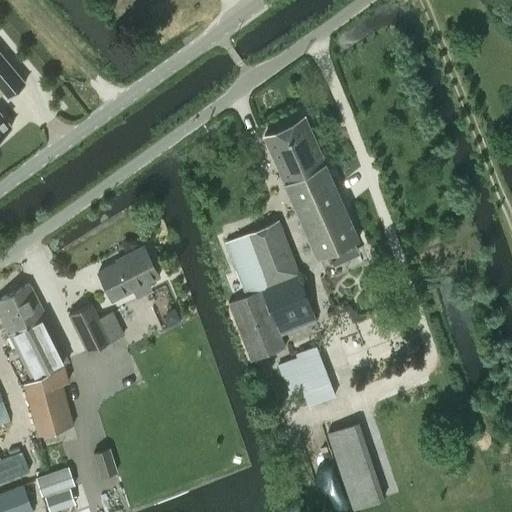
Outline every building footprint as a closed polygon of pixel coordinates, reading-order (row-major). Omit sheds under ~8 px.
[(0,135),(12,126),(11,125),(0,112),(0,93),(3,90),(8,96),(23,83),(25,82),(24,82),(0,52),(0,135)] [(262,135),(316,257),(359,238),(305,116),(262,135)] [(228,302),(250,359),(284,346),(277,333),(316,319),(278,219),(226,242),(246,295),(228,302)] [(98,270),(112,299),(159,275),(144,244),(126,253),(127,256),(98,270)] [(0,299),(0,316),(9,333),(31,321),(44,314),(29,284),(19,289),(17,284),(8,288),(11,293),(0,299)] [(105,342),(120,336),(124,334),(112,310),(97,317),(91,303),(68,314),(87,351),(105,342)] [(31,321),(9,333),(33,378),(62,362),(66,361),(67,360),(47,321),(44,314),(31,321)] [(297,357),(278,364),(288,393),(302,387),(328,378),(316,346),(296,353),(297,357)] [(33,378),(24,382),(38,434),(73,425),(60,383),(68,380),(62,362),(33,378)] [(358,422),(328,431),(352,507),(383,497),(358,422)] [(109,446),(93,451),(101,476),(117,471),(109,446)] [(0,458),(0,479),(29,468),(22,450),(0,458)] [(68,466),(36,477),(41,494),(74,483),(68,466)] [(0,491),(0,511),(27,511),(33,510),(23,483),(0,491)] [(70,486),(44,495),(50,511),(76,503),(70,486)]
